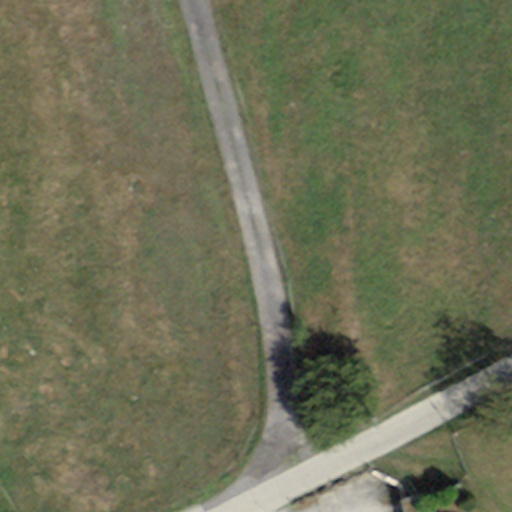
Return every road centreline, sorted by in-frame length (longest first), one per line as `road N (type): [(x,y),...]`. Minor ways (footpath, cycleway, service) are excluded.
road 1 (track): [(277,490),(275,325),(195,0)]
road 2 (unclassified): [(227,511),(511,374)]
